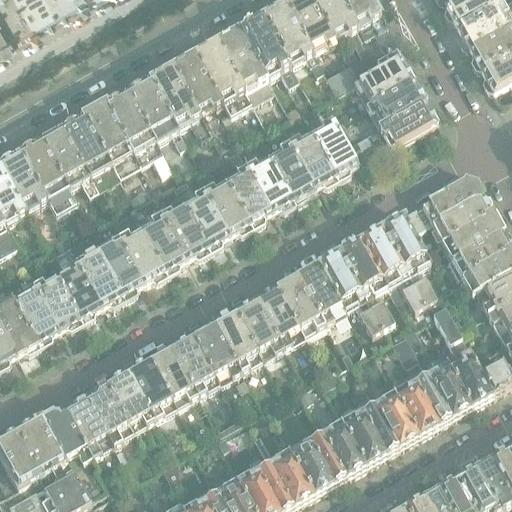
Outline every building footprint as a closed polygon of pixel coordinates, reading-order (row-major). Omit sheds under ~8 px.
[(24,27),(8,0),(0,0),(0,35),(2,38),(3,40),(4,40),(3,38),(8,35),(11,39),(20,34),(19,29),(24,27)] [(46,15),(38,0),(8,0),(24,27),(24,28),(26,28),(25,27),(36,21),(38,23),(46,19),(44,16),(46,15)] [(70,2),(68,0),(38,0),(46,15),(48,14),(50,17),(62,10),(61,7),(70,2)] [(378,71),(337,0),(308,0),(309,1),(336,50),(350,43),(362,66),(348,73),(359,92),(382,79),(378,71)] [(399,56),(367,0),(337,0),(378,71),(397,62),(399,56)] [(461,4),(458,0),(445,0),(435,6),(438,12),(444,14),(461,4)] [(457,37),(497,13),(489,0),(473,0),(469,3),(463,7),(446,17),(444,22),(448,29),(453,30),(457,37)] [(336,50),(309,1),(301,5),(296,4),(287,8),(286,12),(315,62),(336,50)] [(469,58),(511,32),(511,25),(503,10),(497,13),(457,37),(461,44),(459,49),(464,57),(469,58)] [(292,75),(306,67),(310,73),(311,72),(317,82),(316,82),(323,93),(330,89),(327,85),(315,62),(286,12),(286,14),(278,18),(273,16),(265,21),(264,26),(292,75)] [(292,75),(264,26),(255,31),(250,29),(242,34),(241,39),(269,88),(292,75)] [(481,80),(511,61),(511,32),(469,58),(473,65),(471,70),(476,78),(481,80)] [(269,88),(241,39),(233,43),(228,42),(219,46),(218,51),(246,101),(249,107),(254,117),(256,116),(257,119),(279,107),(275,100),(269,88)] [(246,101),(218,51),(210,56),(201,56),(195,64),(224,113),(246,101)] [(511,61),(481,80),(485,86),(483,92),(488,99),(493,101),(511,90),(511,61)] [(224,113),(195,64),(194,62),(193,63),(194,65),(188,68),(186,64),(172,72),(174,76),(202,125),(224,113)] [(382,79),(401,68),(397,62),(378,71),(382,79)] [(367,115),(413,89),(414,84),(410,76),(405,75),(401,68),(382,79),(359,92),(355,94),(360,103),(363,101),(370,112),(366,114),(367,115)] [(359,92),(348,73),(327,85),(330,89),(338,104),(355,94),(359,92)] [(202,125),(174,76),(172,77),(173,79),(169,82),(167,77),(166,76),(165,76),(156,81),(155,82),(155,84),(158,88),(154,91),(152,88),(151,89),(151,90),(180,139),(191,132),(197,142),(201,140),(205,147),(212,143),(202,125)] [(383,135),(425,111),(425,110),(426,105),(422,97),(417,96),(413,89),(367,115),(372,124),(376,122),(382,133),(383,135)] [(180,139),(151,90),(144,94),(138,92),(131,96),(129,102),(157,151),(180,139)] [(157,151),(129,102),(123,106),(120,101),(105,110),(107,113),(142,174),(153,168),(161,182),(172,176),(157,151)] [(416,144),(437,132),(438,126),(437,125),(434,119),(429,117),(425,111),(383,135),(382,133),(347,154),(351,160),(373,147),(375,151),(378,149),(385,161),(403,151),(404,153),(417,146),(416,144)] [(142,174),(107,113),(98,118),(94,116),(86,120),(86,125),(112,174),(126,166),(149,208),(152,206),(158,203),(142,174)] [(234,131),(227,119),(221,123),(228,134),(234,131)] [(112,174),(86,125),(78,129),(72,128),(66,132),(63,137),(63,138),(97,200),(120,187),(112,174)] [(344,148),(336,132),(332,126),(322,131),(323,132),(311,139),(339,189),(350,182),(351,178),(359,174),(351,160),(347,154),(344,148)] [(351,144),(343,129),(336,132),(344,148),(351,144)] [(97,200),(63,138),(56,141),(51,140),(44,144),(42,149),(69,198),(81,191),(89,204),(97,200)] [(339,189),(311,139),(306,138),(288,148),(290,150),(289,150),(315,198),(323,194),(327,196),(339,189)] [(188,152),(182,143),(175,148),(180,157),(188,152)] [(69,198),(42,149),(35,153),(29,152),(23,156),(21,161),(49,209),(69,198)] [(315,198),(289,150),(279,155),(283,163),(271,169),(296,213),(307,206),(308,202),(315,198)] [(49,209),(21,161),(18,158),(0,168),(0,173),(26,222),(28,221),(27,220),(38,213),(39,214),(49,209)] [(242,167),(237,158),(229,163),(234,172),(242,167)] [(296,213),(271,169),(260,176),(256,169),(246,174),(273,222),(280,218),(284,219),(296,213)] [(26,222),(0,173),(0,223),(6,233),(26,222)] [(273,222),(246,174),(237,179),(241,187),(230,193),(253,237),(265,230),(265,226),(273,222)] [(204,187),(200,180),(195,182),(199,189),(204,187)] [(432,233),(483,206),(477,195),(466,192),(405,226),(415,243),(426,237),(423,232),(429,227),(432,233)] [(253,237),(230,193),(218,200),(214,193),(203,198),(230,246),(238,241),(241,243),(253,237)] [(230,246),(203,198),(195,203),(199,210),(187,217),(210,261),(222,254),(223,250),(230,246)] [(442,251),(492,223),(483,206),(432,233),(442,251)] [(210,261),(187,217),(175,223),(171,216),(161,222),(188,269),(195,265),(199,267),(210,261)] [(188,269),(161,222),(151,227),(156,234),(144,241),(168,285),(180,278),(180,274),(188,269)] [(6,233),(0,223),(0,264),(18,254),(6,233)] [(452,268),(502,240),(492,223),(442,251),(452,268)] [(431,272),(425,260),(415,243),(405,226),(383,238),(409,285),(426,314),(438,307),(421,278),(431,272)] [(409,285),(383,238),(362,250),(388,297),(399,291),(415,320),(426,314),(409,285)] [(168,285),(144,241),(133,247),(129,240),(118,245),(145,293),(152,289),(156,291),(168,285)] [(461,285),(511,258),(502,240),(452,268),(461,285)] [(145,293),(118,245),(97,257),(125,308),(137,302),(138,297),(145,293)] [(388,297),(362,250),(342,261),(368,308),(384,337),(395,331),(379,302),(388,297)] [(125,308),(97,257),(76,269),(95,304),(102,318),(110,313),(114,315),(125,308)] [(476,301),(511,281),(511,257),(511,258),(461,285),(471,304),(476,301)] [(368,308),(342,261),(319,274),(346,320),(356,314),(372,344),(384,337),(368,308)] [(95,304),(76,269),(66,274),(68,279),(56,285),(83,332),(94,325),(95,321),(102,318),(95,304)] [(346,320),(319,274),(299,285),(326,335),(347,323),(346,320)] [(488,321),(511,308),(511,281),(476,301),(488,321)] [(83,332),(56,285),(45,291),(43,287),(32,293),(60,341),(67,337),(71,339),(83,332)] [(326,335),(299,285),(278,297),(305,346),(326,335)] [(460,297),(455,288),(443,296),(448,304),(460,297)] [(40,356),(11,305),(3,291),(0,292),(0,332),(17,365),(25,361),(29,363),(40,356)] [(60,341),(32,293),(23,298),(25,302),(15,307),(12,304),(11,305),(40,356),(52,349),(53,345),(60,341)] [(305,346),(278,297),(256,309),(284,358),(305,346)] [(500,343),(511,336),(511,308),(488,321),(500,343)] [(284,358),(256,309),(237,320),(263,370),(284,358)] [(493,406),(467,361),(470,360),(446,317),(433,324),(456,365),(447,371),(448,372),(473,417),(493,406)] [(263,370),(237,320),(215,332),(242,382),(263,370)] [(0,332),(0,378),(9,373),(10,369),(17,365),(0,332)] [(242,382),(215,332),(193,345),(220,394),(242,382)] [(423,353),(414,336),(403,342),(405,344),(413,359),(423,353)] [(511,364),(511,336),(500,343),(511,364)] [(405,344),(391,352),(405,376),(418,369),(413,359),(405,344)] [(220,394),(193,345),(172,356),(198,406),(220,394)] [(198,406),(172,356),(150,369),(177,418),(198,406)] [(498,388),(491,376),(489,377),(477,356),(470,360),(467,361),(493,406),(509,396),(503,385),(498,388)] [(352,369),(347,360),(342,363),(347,372),(352,369)] [(509,396),(511,395),(511,364),(511,365),(511,379),(510,380),(503,369),(491,376),(498,388),(503,385),(509,396)] [(177,418),(150,369),(129,380),(157,430),(177,418)] [(473,417),(448,372),(447,371),(426,382),(440,409),(430,414),(441,435),(473,417)] [(157,430),(129,380),(107,392),(135,442),(157,430)] [(321,389),(325,397),(340,389),(336,381),(321,389)] [(430,414),(440,409),(426,382),(395,400),(420,446),(441,435),(430,414)] [(135,442),(107,392),(96,399),(95,404),(88,408),(113,453),(114,455),(124,449),(124,448),(135,442)] [(313,408),(308,400),(300,404),(304,411),(305,412),(313,408)] [(420,446),(395,400),(374,412),(388,437),(377,443),(388,464),(420,446)] [(113,453),(88,408),(82,407),(75,410),(73,416),(66,420),(94,467),(103,462),(102,459),(113,453)] [(388,464),(377,443),(388,437),(374,412),(342,430),(367,476),(388,464)] [(285,428),(277,413),(267,418),(275,433),(285,428)] [(114,503),(94,467),(66,420),(64,416),(0,452),(0,467),(19,501),(31,494),(40,511),(98,511),(103,509),(101,505),(106,502),(108,506),(114,503)] [(367,476),(342,430),(323,440),(337,465),(326,471),(338,492),(367,476)] [(338,492),(326,471),(337,465),(323,440),(290,459),(315,505),(338,492)] [(269,461),(259,443),(254,445),(264,464),(269,461)] [(233,460),(226,446),(218,451),(225,464),(233,460)] [(126,466),(121,456),(116,459),(121,468),(126,466)] [(302,511),(315,505),(290,459),(270,470),(283,494),(273,499),(279,511),(302,511)] [(511,511),(511,460),(488,473),(500,495),(489,501),(495,511),(511,511)] [(0,490),(9,507),(19,501),(0,467),(0,490)] [(279,511),(273,499),(283,494),(270,470),(238,488),(250,511),(279,511)] [(495,511),(489,501),(500,495),(488,473),(457,490),(468,511),(495,511)] [(250,511),(238,488),(217,500),(223,511),(250,511)] [(0,511),(9,507),(0,490),(0,511)] [(468,511),(457,490),(436,502),(441,511),(468,511)] [(0,511),(40,511),(31,494),(19,501),(9,507),(0,511)] [(223,511),(217,500),(198,510),(197,508),(188,511),(223,511)] [(441,511),(436,502),(418,511),(441,511)]
